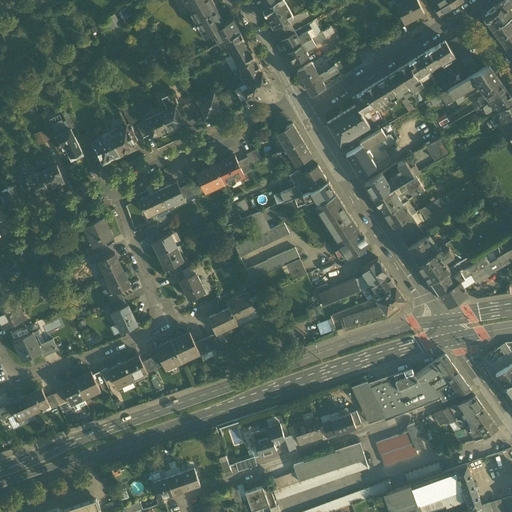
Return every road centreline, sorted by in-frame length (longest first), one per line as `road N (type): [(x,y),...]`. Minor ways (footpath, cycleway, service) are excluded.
road 1 (primary): [(0,490),(453,338)]
road 2 (primary): [(417,323),(0,471)]
road 3 (residential): [(0,348),(17,382),(161,325),(113,189)]
road 4 (secondary): [(424,300),(301,107)]
road 5 (residential): [(113,189),(279,108),(301,107)]
road 6 (residential): [(186,511),(181,496),(358,433)]
road 7 (residential): [(301,107),(321,103),(466,14)]
road 8 (residential): [(0,241),(113,189)]
road 9 (secondary): [(301,107),(241,0)]
